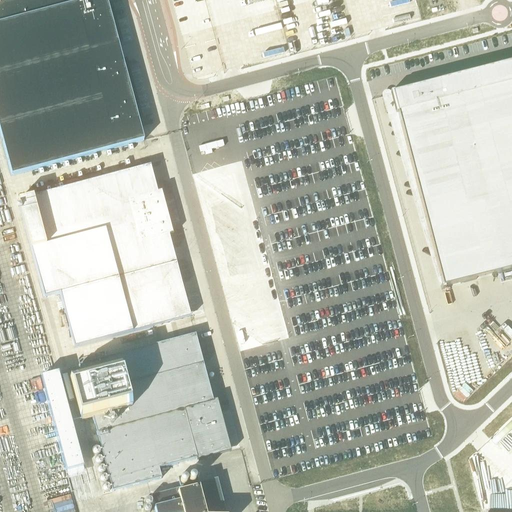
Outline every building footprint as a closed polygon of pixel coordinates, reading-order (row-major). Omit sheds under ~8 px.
[(0,133),(12,177),(144,141),(139,123),(139,121),(142,121),(141,116),(138,117),(137,113),(140,112),(139,110),(107,118),(97,82),(129,73),(129,71),(126,71),(125,67),(128,67),(126,62),(123,63),(123,61),(119,45),(118,43),(105,46),(100,28),(116,23),(116,21),(113,22),(112,18),(115,17),(113,13),(110,13),(107,2),(106,0),(19,0),(0,5),(0,133)] [(511,60),(391,93),(392,94),(442,289),(511,270),(511,60)] [(261,86),(241,89),(246,119),(266,116),(261,86)] [(151,166),(18,201),(44,299),(60,295),(74,349),(162,326),(156,307),(185,299),(169,237),(169,235),(172,235),(171,230),(169,231),(168,227),(170,226),(169,224),(137,232),(132,213),(164,204),(164,202),(161,202),(160,198),(163,198),(161,193),(158,194),(158,193),(151,166)] [(81,376),(70,379),(82,423),(93,420),(112,492),(161,479),(159,470),(197,459),(188,424),(220,415),(220,413),(217,413),(216,410),(219,409),(217,402),(214,403),(195,335),(79,366),(81,376)] [(60,372),(41,378),(67,472),(86,467),(60,372)] [(295,444),(271,450),(277,472),(283,470),(284,478),(293,476),(291,468),(300,466),(295,444)] [(226,511),(218,479),(152,496),(156,511),(226,511)]
